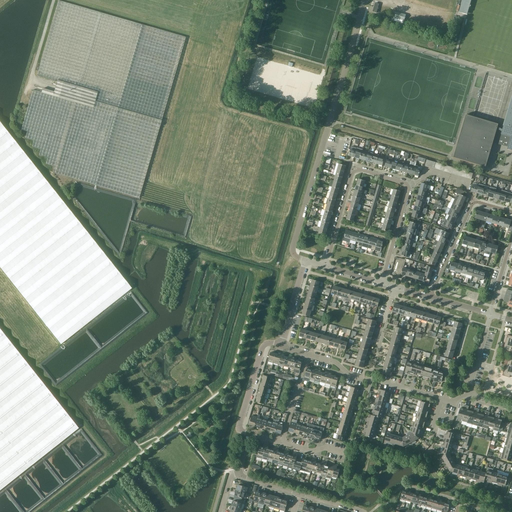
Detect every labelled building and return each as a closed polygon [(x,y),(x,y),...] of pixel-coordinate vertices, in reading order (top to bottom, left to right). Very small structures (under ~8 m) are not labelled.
[(447,16),(450,0),(419,0),(419,3),(408,1),(406,9),(416,11),(417,8),(422,9),(420,18),(430,20),(431,12),(447,16)] [(467,15),(471,0),(462,0),(459,13),(467,15)] [(139,198),(180,56),(186,38),(59,1),(37,76),(57,82),(54,92),(42,89),(41,93),(33,90),(21,130),(27,132),(25,138),(34,140),(32,146),(40,149),(39,155),(47,158),(45,164),(54,166),(53,172),(139,198)] [(393,12),(391,20),(403,24),(404,21),(406,15),(396,13),(393,12)] [(511,96),(503,126),(498,125),(498,124),(473,117),(466,115),(453,158),(485,167),(493,143),(508,147),(507,149),(511,150),(511,96)] [(0,122),(0,163),(20,148),(0,122)] [(362,153),(363,150),(357,148),(357,150),(354,157),(360,159),(362,153)] [(371,162),(373,156),(374,154),(368,152),(368,153),(366,161),(371,162)] [(415,168),(415,166),(410,164),(409,167),(407,173),(413,175),(415,168)] [(425,184),(421,183),(420,189),(429,192),(430,189),(427,188),(428,185),(429,185),(429,182),(425,181),(425,184)] [(482,195),(484,189),(485,186),(479,184),(478,187),(477,193),(482,195)] [(363,190),(364,187),(357,185),(355,191),(362,193),(365,193),(365,191),(363,190)] [(488,197),(490,190),(490,188),(488,187),(487,190),(484,189),(482,195),(488,197)] [(429,192),(420,189),(418,194),(428,197),(429,192)] [(457,189),(455,194),(459,196),(459,197),(456,196),(455,199),(464,203),(466,197),(463,196),(464,192),(457,189)] [(428,197),(418,194),(417,200),(426,203),(428,197)] [(334,207),(336,201),(329,199),(328,199),(326,204),(327,205),(334,207)] [(461,208),(464,203),(455,199),(452,204),(461,208)] [(459,213),(461,208),(452,204),(450,209),(459,213)] [(424,208),(423,208),(415,206),(413,211),(423,214),(424,208)] [(456,219),(459,213),(450,209),(448,215),(449,215),(456,219)] [(481,220),(483,212),(477,211),(475,218),(481,220)] [(454,224),(456,219),(449,215),(447,221),(454,224)] [(498,225),(500,217),(494,216),(492,223),(491,226),(493,226),(494,224),(498,225)] [(511,221),(505,219),(503,227),(502,230),(505,230),(506,227),(509,228),(508,231),(511,232),(511,230),(511,225),(510,225),(511,221)] [(452,229),(454,224),(447,221),(445,220),(442,227),(448,230),(449,228),(452,229)] [(410,222),(409,227),(418,230),(419,224),(410,222)] [(418,230),(409,227),(407,233),(416,236),(418,230)] [(350,240),(352,232),(346,230),(343,241),(350,243),(350,240)] [(449,234),(447,233),(443,231),(441,230),(438,235),(439,236),(441,236),(447,239),(449,234)] [(356,242),(358,234),(352,232),(350,240),(356,242)] [(416,236),(407,233),(405,239),(414,241),(416,236)] [(363,244),(365,236),(358,234),(356,242),(363,244)] [(369,245),(371,238),(365,236),(363,244),(369,245)] [(445,244),(447,239),(441,236),(439,242),(445,244)] [(374,250),(377,239),(371,238),(369,245),(372,246),(371,249),(374,250)] [(384,241),(377,239),(374,250),(381,252),(384,241)] [(413,247),(414,241),(405,239),(404,244),(410,246),(413,247)] [(442,250),(445,244),(439,242),(436,240),(433,246),(434,246),(442,250)] [(485,251),(487,243),(481,242),(479,249),(478,252),(481,252),(481,250),(485,251)] [(490,255),(491,252),(493,245),(487,243),(485,251),(484,254),(490,255)] [(440,255),(442,250),(434,246),(433,248),(435,249),(434,252),(440,255)] [(411,252),(408,252),(402,250),(400,255),(409,258),(411,252)] [(437,260),(440,255),(434,252),(431,258),(437,260)] [(405,260),(400,258),(395,273),(401,274),(403,268),(405,260)] [(435,266),(437,260),(431,258),(429,263),(435,266)] [(455,271),(457,264),(452,262),(450,266),(447,265),(445,272),(448,273),(449,270),(455,271)] [(461,273),(463,266),(457,264),(455,271),(455,273),(460,275),(460,273),(461,273)] [(427,267),(426,272),(420,270),(419,273),(418,279),(429,283),(433,268),(427,267)] [(418,279),(419,273),(420,270),(418,269),(417,272),(414,271),(412,278),(418,279)] [(312,280),(310,286),(318,288),(320,282),(312,280)] [(337,295),(339,288),(333,286),(331,294),(337,295)] [(343,297),(345,289),(339,288),(337,295),(343,297)] [(348,301),(351,291),(345,289),(343,297),(346,298),(345,300),(348,301)] [(354,300),(356,293),(351,291),(348,301),(351,301),(351,299),(354,300)] [(360,302),(362,294),(356,293),(354,300),(360,302)] [(366,304),(368,296),(362,294),(360,302),(366,304)] [(380,299),(374,298),(372,305),(371,305),(371,307),(373,307),(374,306),(377,307),(380,299)] [(399,313),(401,306),(395,304),(393,312),(399,313)] [(439,325),(441,318),(435,316),(433,323),(433,325),(435,325),(435,324),(439,325)] [(375,327),(376,321),(369,319),(367,325),(375,327)] [(373,333),(375,327),(367,325),(365,331),(373,333)] [(403,329),(396,327),(394,333),(401,335),(403,329)] [(0,328),(0,489),(79,427),(0,328)] [(371,339),(373,333),(365,331),(364,337),(371,339)] [(400,341),(401,335),(394,333),(392,339),(400,341)] [(504,368),(502,375),(509,378),(510,375),(511,375),(511,335),(507,335),(503,349),(511,351),(511,354),(509,361),(508,361),(506,368),(504,368)] [(400,341),(392,339),(390,344),(398,347),(400,341)] [(366,356),(368,350),(360,348),(358,354),(366,356)] [(452,359),(454,353),(446,350),(445,356),(452,359)] [(273,363),(276,354),(271,352),(268,361),(273,363)] [(278,364),(282,354),(279,353),(278,354),(276,354),(273,363),(278,364)] [(364,362),(366,356),(358,354),(357,360),(364,362)] [(289,367),(292,357),(289,356),(288,357),(286,357),(284,366),(289,367)] [(396,359),(394,358),(387,356),(385,362),(393,364),(394,361),(396,361),(396,359)] [(297,360),(294,369),(293,372),(299,374),(300,370),(302,361),(297,360)] [(415,376),(418,365),(419,363),(413,361),(413,364),(410,373),(413,374),(413,375),(415,376)] [(393,364),(385,362),(383,368),(391,370),(394,371),(395,368),(392,367),(393,364)] [(410,373),(413,364),(408,362),(404,373),(407,374),(407,372),(410,373)] [(421,376),(423,367),(424,365),(421,365),(421,366),(418,365),(415,376),(417,377),(417,375),(421,376)] [(310,379),(312,370),(307,368),(304,377),(310,379)] [(434,370),(433,370),(429,368),(425,379),(428,380),(428,378),(431,379),(434,370)] [(315,380),(318,370),(315,369),(314,370),(312,370),(310,379),(315,380)] [(442,379),(446,381),(448,373),(442,371),(441,372),(439,371),(436,382),(438,383),(438,381),(441,382),(442,379)] [(325,383),(328,373),(325,372),(325,373),(323,373),(320,382),(324,383),(325,383)] [(330,388),(333,376),(331,375),(331,374),(328,373),(325,383),(324,383),(323,386),(330,388)] [(338,377),(333,376),(330,388),(336,390),(337,386),(336,386),(338,377)] [(389,392),(378,389),(378,391),(379,392),(378,395),(388,398),(389,392)] [(390,398),(388,398),(378,395),(377,398),(376,398),(375,400),(386,403),(389,404),(390,398)] [(386,403),(375,400),(375,402),(376,402),(375,405),(385,408),(386,403)] [(462,420),(467,406),(464,405),(463,409),(460,408),(458,417),(462,419),(461,420),(462,420)] [(467,423),(471,411),(468,410),(469,406),(467,406),(462,420),(462,421),(467,423)] [(472,425),(477,409),(475,408),(474,412),(471,411),(467,423),(472,425)] [(477,426),(481,414),(478,413),(479,409),(477,409),(472,425),(477,426)] [(383,413),(372,410),(372,412),(373,412),(372,415),(372,416),(379,417),(379,418),(381,418),(383,413)] [(426,418),(427,414),(418,412),(415,411),(415,414),(417,414),(416,417),(427,420),(427,418),(426,418)] [(483,428),(487,412),(485,411),(484,415),(481,414),(477,426),(483,428)] [(488,429),(489,427),(491,417),(488,417),(489,413),(487,412),(483,428),(488,429)] [(493,429),(497,415),(495,414),(494,418),(491,417),(489,427),(493,428),(492,429),(493,429)] [(254,426),(257,417),(252,415),(249,424),(254,426)] [(500,416),(497,415),(493,429),(493,430),(498,432),(502,420),(498,419),(500,416)] [(265,429),(267,420),(262,418),(259,429),(262,430),(263,428),(265,429)] [(377,423),(367,420),(366,422),(368,422),(367,425),(376,428),(377,423)] [(275,432),(278,423),(273,422),(270,432),(273,433),(273,431),(275,432)] [(283,425),(282,424),(283,423),(279,422),(279,423),(278,423),(275,432),(281,434),(283,425)] [(294,432),(296,423),(291,422),(288,431),(294,432)] [(423,428),(424,425),(415,422),(413,428),(421,430),(424,431),(425,428),(423,428)] [(309,439),(313,425),(308,424),(307,426),(304,435),(306,436),(306,438),(309,439)] [(304,435),(307,426),(302,425),(298,436),(301,436),(302,435),(304,435)] [(315,438),(318,427),(313,425),(309,439),(312,439),(312,438),(315,438)] [(320,427),(318,427),(315,438),(320,440),(323,431),(319,430),(320,427)] [(421,430),(413,428),(412,427),(411,429),(413,430),(412,433),(419,438),(421,430)] [(374,433),(364,430),(363,432),(365,432),(364,436),(375,439),(377,434),(374,433)] [(389,444),(392,435),(387,433),(384,444),(386,444),(386,443),(389,444)] [(411,442),(419,438),(412,433),(407,435),(411,442)] [(403,446),(411,442),(407,435),(403,438),(403,446)] [(403,446),(403,438),(397,436),(395,444),(403,446)] [(454,440),(444,437),(443,439),(445,439),(444,442),(453,445),(455,446),(456,443),(453,442),(454,440)] [(262,459),(266,444),(264,443),(263,447),(260,446),(259,449),(257,448),(255,454),(257,455),(256,457),(262,459)] [(268,458),(270,449),(267,448),(269,444),(266,444),(262,459),(267,460),(268,458)] [(273,460),(277,447),(274,446),(273,450),(270,449),(268,458),(273,460)] [(277,464),(281,452),(278,451),(279,447),(277,447),(273,460),(272,462),(277,464)] [(450,455),(451,450),(444,448),(441,456),(450,455)] [(282,465),(287,450),(285,449),(284,453),(281,452),(277,464),(282,465)] [(288,467),(288,466),(291,455),(288,454),(289,450),(287,450),(282,465),(288,467)] [(296,457),(291,455),(288,466),(293,468),(296,469),(299,461),(295,460),(296,457)] [(445,464),(454,459),(453,456),(451,458),(450,455),(441,456),(445,464)] [(311,471),(314,458),(312,457),(311,461),(308,460),(305,472),(310,473),(311,471)] [(305,472),(308,460),(303,459),(302,462),(299,461),(296,469),(300,470),(305,472)] [(450,471),(455,464),(453,462),(455,461),(454,459),(455,459),(454,459),(445,464),(450,471)] [(321,474),(325,461),(323,460),(321,464),(318,463),(316,472),(315,474),(320,476),(321,474)] [(325,478),(329,466),(326,465),(327,462),(325,461),(321,474),(320,476),(325,478)] [(331,479),(331,477),(335,464),(333,463),(332,467),(329,466),(325,478),(331,479)] [(458,473),(460,466),(461,464),(458,463),(457,465),(455,464),(450,471),(458,474),(458,473)] [(337,465),(335,464),(331,477),(337,478),(339,469),(336,468),(337,465)] [(463,477),(466,465),(463,464),(463,467),(460,466),(458,473),(458,474),(457,476),(459,477),(459,476),(463,477)] [(473,480),(476,468),(474,467),(473,470),(470,469),(467,479),(469,480),(470,479),(473,480)] [(489,483),(493,469),(488,468),(486,474),(484,480),(485,480),(487,481),(487,482),(489,483)] [(494,483),(497,474),(498,471),(493,469),(489,483),(491,483),(491,482),(494,483)] [(484,480),(486,474),(481,472),(478,482),(480,483),(480,482),(484,483),(485,480),(484,480)] [(508,477),(502,475),(499,486),(501,486),(502,485),(505,486),(507,486),(508,486),(508,483),(508,482),(506,482),(508,477)] [(246,484),(239,482),(237,486),(235,490),(246,493),(247,488),(245,487),(246,484)] [(247,493),(246,493),(235,490),(235,494),(234,498),(241,500),(242,498),(245,499),(247,493)] [(406,501),(409,490),(406,490),(406,492),(403,491),(400,500),(406,501)] [(259,502),(261,494),(262,493),(256,491),(253,502),(259,504),(259,502)] [(416,504),(419,493),(417,492),(416,495),(413,494),(411,503),(416,504)] [(264,504),(267,494),(262,493),(261,494),(259,502),(259,504),(264,506),(264,504)] [(426,507),(430,496),(427,495),(426,498),(424,497),(421,505),(426,507)] [(274,509),(277,497),(272,496),(272,497),(269,505),(269,507),(274,509)] [(279,510),(282,500),(283,499),(277,497),(274,509),(279,510)] [(245,501),(241,500),(234,498),(233,503),(232,502),(231,506),(241,509),(243,504),(244,504),(245,501)] [(437,510),(440,499),(438,498),(437,501),(434,500),(432,508),(437,510)] [(288,500),(283,499),(282,500),(279,510),(285,511),(288,500)] [(444,511),(447,511),(451,502),(448,501),(447,504),(444,503),(442,511),(444,511)]
